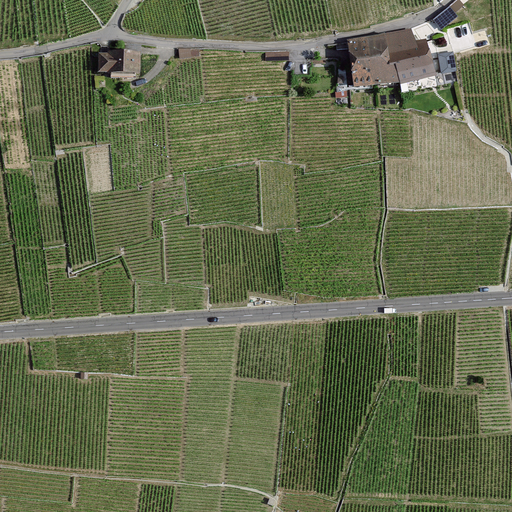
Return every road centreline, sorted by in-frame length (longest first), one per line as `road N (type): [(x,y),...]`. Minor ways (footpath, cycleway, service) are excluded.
road 1 (tertiary): [(511,299),(0,333)]
road 2 (unclassified): [(0,56),(112,34),(290,49),(422,21),(452,0)]
